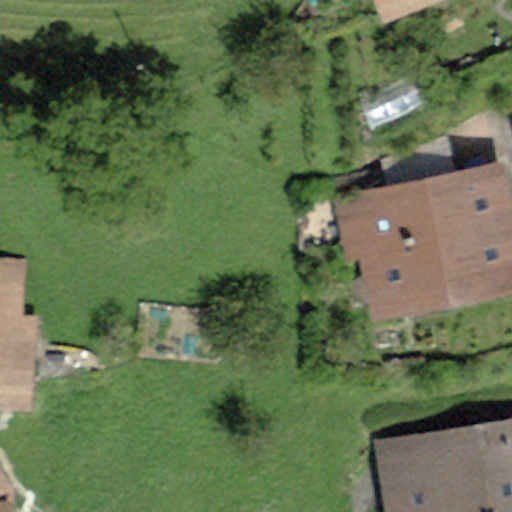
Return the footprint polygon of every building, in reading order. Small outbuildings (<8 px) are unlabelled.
[(378,0),(384,11),(407,0),(378,0)] [(373,131),(431,104),(414,68),(356,95),(373,131)] [(511,278),(511,190),(503,149),(334,185),(348,254),(361,252),(373,308),(511,278)] [(25,310),(27,255),(0,253),(0,396),(35,398),(39,311),(25,310)] [(511,511),(511,410),(375,437),(389,511),(511,511)] [(0,511),(17,511),(15,478),(0,459),(0,511)]
